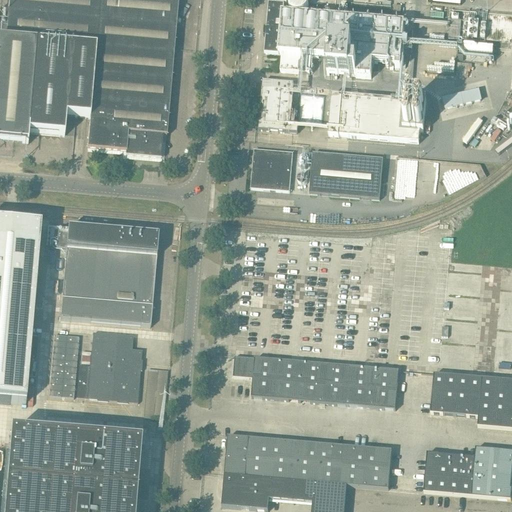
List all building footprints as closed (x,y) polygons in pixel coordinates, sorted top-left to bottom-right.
[(163,0),(9,0),(8,11),(0,10),(0,142),(28,145),(29,134),(64,137),(66,118),(90,120),(87,151),(126,154),(125,158),(161,161),(163,137),(167,138),(178,1),(163,0)] [(308,7),(309,5),(308,3),(308,2),(307,0),(289,0),(290,0),(289,2),(288,3),(288,5),(288,7),(289,9),(290,10),(291,12),(292,13),(293,14),(295,15),(297,15),(298,15),(300,15),(302,15),(304,14),(305,13),(306,12),(307,10),(308,9),(308,7)] [(283,6),(269,5),(267,30),(265,29),(264,33),(264,35),(264,39),(266,39),(265,54),(282,56),(280,73),(310,75),(311,58),(329,60),(327,76),(350,78),(350,76),(356,77),(356,78),(371,80),(373,64),(395,66),(395,70),(401,70),(404,26),(283,15),(283,6)] [(401,7),(393,6),(392,14),(393,15),(401,16),(401,7)] [(461,22),(449,21),(448,40),(460,41),(461,22)] [(455,61),(494,64),(496,46),(457,42),(455,61)] [(294,85),(263,82),(259,131),(297,135),(298,126),(290,126),(294,85)] [(482,104),(480,95),(445,103),(447,113),(482,104)] [(407,105),(333,99),(330,139),(420,147),(421,135),(425,136),(427,107),(407,105)] [(293,155),(254,151),(251,190),(290,194),(293,155)] [(383,161),(313,155),(310,195),(380,202),(383,161)] [(402,200),(404,168),(429,170),(429,179),(433,179),(433,175),(438,175),(438,166),(428,166),(428,161),(397,159),(393,199),(402,200)] [(0,404),(16,405),(25,406),(28,378),(35,379),(39,338),(31,338),(41,229),(0,225),(0,404)] [(158,239),(58,230),(56,250),(66,251),(60,321),(150,329),(158,239)] [(55,335),(50,398),(74,400),(79,337),(55,335)] [(90,368),(90,369),(79,368),(77,401),(87,402),(98,402),(98,398),(107,399),(107,403),(118,404),(118,400),(127,401),(127,405),(137,406),(140,373),(138,373),(138,363),(141,363),(142,353),(132,352),(133,339),(93,335),(90,368)] [(300,404),(303,365),(235,359),(233,379),(253,380),(251,400),(300,404)] [(303,365),(300,404),(396,412),(399,373),(303,365)] [(147,371),(145,418),(165,418),(167,372),(147,371)] [(511,382),(433,376),(431,416),(478,420),(478,429),(511,431),(511,382)] [(134,511),(141,445),(11,434),(4,511),(134,511)] [(270,482),(274,442),(228,439),(225,478),(270,482)] [(341,488),(345,449),(274,442),(270,482),(341,488)] [(365,490),(368,451),(345,449),(341,488),(348,488),(365,490)] [(511,453),(476,450),(475,460),(427,455),(425,478),(424,495),(511,503),(511,492),(511,489),(511,490),(511,479),(511,453)] [(368,451),(365,490),(388,492),(390,475),(392,453),(368,451)] [(268,511),(270,502),(313,505),(312,511),(345,511),(348,488),(341,488),(270,482),(225,478),(222,509),(256,511),(268,511)]
